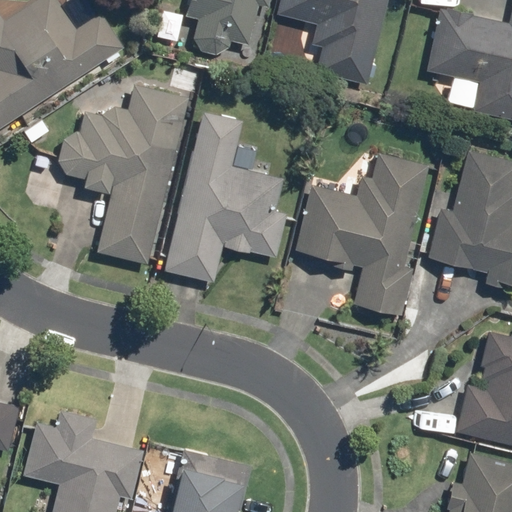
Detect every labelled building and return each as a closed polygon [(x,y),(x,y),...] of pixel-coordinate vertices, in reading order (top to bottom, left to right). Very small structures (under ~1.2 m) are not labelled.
[(0,124),(117,47),(93,11),(71,26),(53,0),(24,0),(0,16),(0,124)] [(191,19),(184,49),(219,57),(224,39),(243,43),(252,4),(262,7),(263,0),(183,0),(180,17),(191,19)] [(309,73),(360,85),(380,0),(272,0),(269,14),(306,23),(302,43),(315,46),(309,73)] [(511,0),(505,0),(502,20),(432,7),(420,72),(472,82),(467,111),(511,119),(511,0)] [(75,109),(71,128),(42,145),(60,174),(76,178),(74,188),(100,194),(87,252),(140,264),(181,95),(126,82),(120,107),(107,104),(104,116),(75,109)] [(191,109),(155,269),(207,281),(215,246),(271,258),(282,210),(268,207),(276,175),(224,164),(234,118),(191,109)] [(476,276),(511,285),(511,219),(508,219),(511,204),(511,184),(507,183),(511,162),(511,159),(461,147),(446,208),(432,204),(419,257),(477,271),(476,276)] [(346,304),(395,315),(407,265),(396,263),(420,162),(369,150),(364,174),(354,172),(349,191),(303,180),(286,253),(354,269),(346,304)] [(459,383),(447,431),(511,447),(511,329),(510,335),(481,328),(467,385),(459,383)] [(0,445),(11,449),(24,404),(0,397),(0,445)] [(99,413),(62,404),(58,419),(39,414),(25,471),(60,480),(51,511),(118,511),(123,492),(132,494),(145,446),(94,432),(99,413)] [(242,511),(255,460),(185,444),(168,511),(242,511)] [(434,511),(422,509),(420,511),(511,511),(511,463),(462,452),(455,484),(444,481),(436,511),(434,511)]
